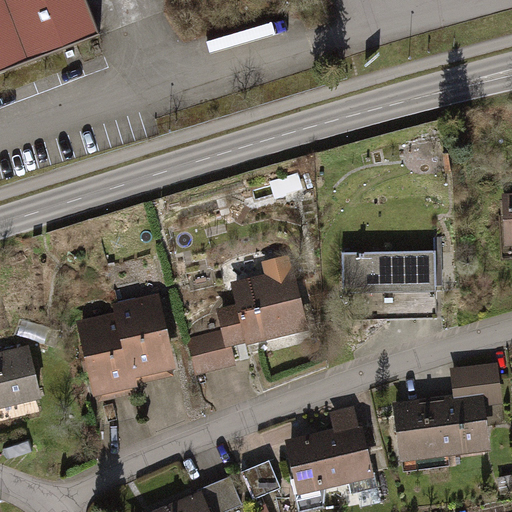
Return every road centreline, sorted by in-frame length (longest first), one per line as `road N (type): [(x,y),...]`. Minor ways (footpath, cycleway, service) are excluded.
road 1 (secondary): [(511,73),(0,225)]
road 2 (residential): [(511,334),(381,370),(122,469),(52,509)]
